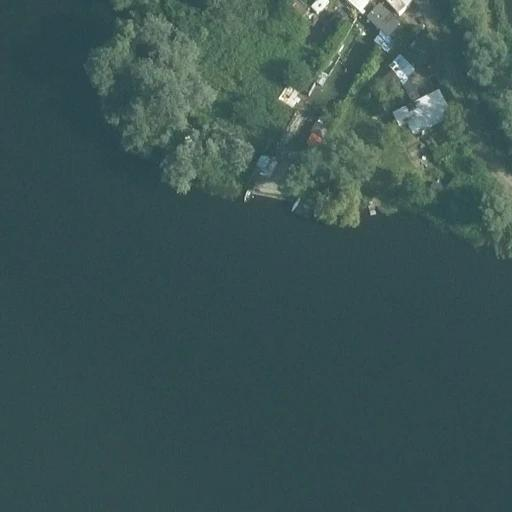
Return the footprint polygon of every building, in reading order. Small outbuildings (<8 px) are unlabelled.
[(407,0),(383,0),(395,12),(407,0)] [(400,26),(380,7),(367,20),(388,39),(400,26)] [(441,74),(435,58),(424,62),(430,78),(441,74)] [(387,97),(415,72),(405,61),(401,65),(397,62),(391,67),(394,71),(377,86),(387,97)] [(452,118),(439,92),(392,116),(399,129),(407,125),(413,138),(452,118)] [(322,141),(327,133),(320,129),(315,137),(322,141)] [(356,162),(365,146),(355,140),(346,156),(347,157),(337,174),(344,178),(354,161),(356,162)] [(467,186),(441,163),(434,170),(442,177),(436,184),(445,192),(453,184),(462,192),(467,186)] [(360,182),(368,171),(362,166),(353,177),(360,182)]
